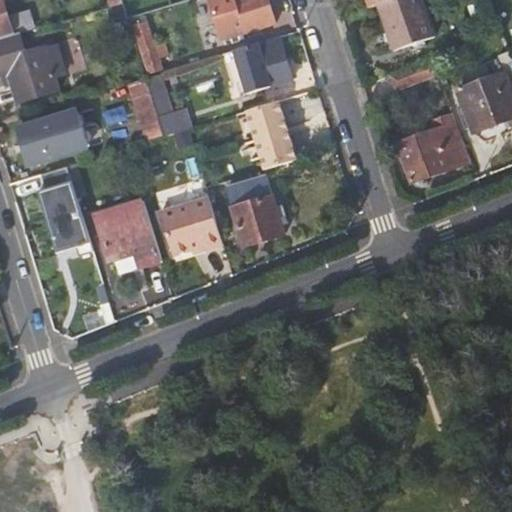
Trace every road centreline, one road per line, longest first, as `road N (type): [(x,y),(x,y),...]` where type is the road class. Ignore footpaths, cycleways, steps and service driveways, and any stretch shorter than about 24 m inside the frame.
road 1 (residential): [(392,253),(49,386)]
road 2 (residential): [(314,0),(392,253)]
road 3 (residential): [(0,225),(49,386)]
road 4 (residential): [(511,205),(392,253)]
